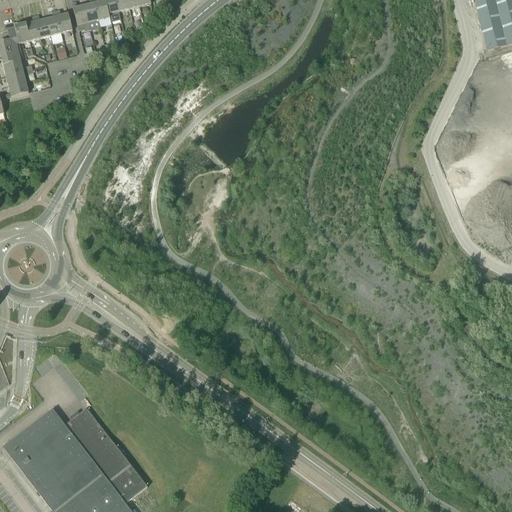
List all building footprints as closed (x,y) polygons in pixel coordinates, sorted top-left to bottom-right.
[(99,22),(93,0),(89,1),(91,6),(84,8),(90,32),(100,30),(99,22)] [(93,0),(99,22),(109,20),(105,3),(104,3),(98,5),(97,0),(93,0)] [(121,22),(119,14),(115,0),(103,0),(104,3),(105,3),(109,20),(110,24),(111,24),(121,22)] [(129,11),(126,0),(115,0),(119,14),(129,11)] [(126,0),(129,11),(140,9),(137,0),(126,0)] [(137,0),(140,9),(151,6),(149,0),(137,0)] [(511,46),(511,0),(473,0),(487,53),(511,46)] [(155,7),(158,11),(164,6),(161,2),(155,7)] [(78,33),(84,32),(85,34),(90,32),(84,8),(77,10),(76,4),(72,5),(78,33)] [(56,13),(61,36),(72,33),(68,16),(61,18),(60,12),(56,13)] [(47,21),(51,38),(61,36),(56,13),(52,14),(53,20),(47,21)] [(51,38),(47,21),(40,23),(39,18),(35,19),(40,41),(51,38)] [(30,44),(40,41),(35,19),(31,20),(32,25),(26,27),(30,44)] [(20,46),(30,44),(26,27),(16,29),(20,46)] [(19,46),(20,46),(16,29),(7,31),(8,35),(1,37),(3,44),(0,45),(0,53),(4,68),(21,63),(20,56),(22,55),(19,46)] [(6,78),(24,73),(21,63),(4,68),(6,78)] [(9,88),(26,84),(24,73),(6,78),(9,88)] [(26,84),(9,88),(11,96),(5,97),(6,101),(29,95),(26,84)] [(107,437),(86,410),(79,416),(78,414),(71,420),(72,422),(64,428),(58,421),(52,413),(4,450),(51,511),(128,511),(124,507),(143,493),(147,489),(140,479),(136,475),(132,470),(129,465),(107,437)]
